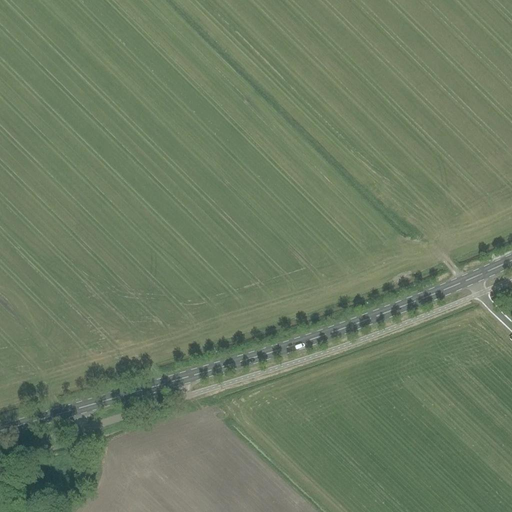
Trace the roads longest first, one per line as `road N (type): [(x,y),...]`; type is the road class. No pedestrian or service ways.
road 1 (primary): [(0,430),(302,342),(467,279)]
road 2 (unclassified): [(185,395),(0,454)]
